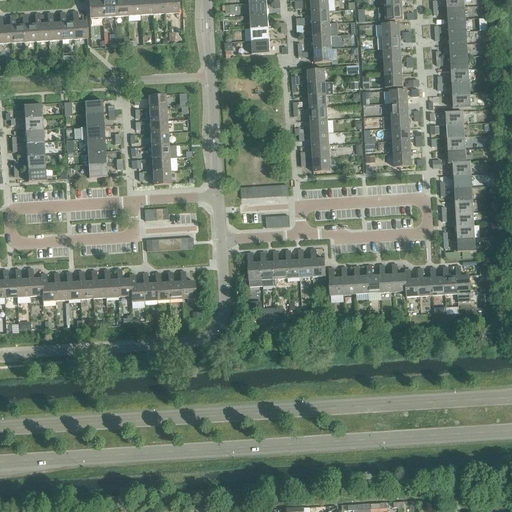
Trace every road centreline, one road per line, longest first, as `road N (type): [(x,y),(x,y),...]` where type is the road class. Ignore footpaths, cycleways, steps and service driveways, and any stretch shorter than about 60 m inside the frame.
road 1 (secondary): [(0,462),(511,427)]
road 2 (secondary): [(511,405),(360,406),(0,429)]
road 3 (unclassified): [(0,354),(179,344),(210,335),(224,312),(218,240)]
road 4 (residential): [(296,201),(424,195),(426,230),(298,236)]
road 5 (residential): [(133,202),(8,209),(10,242),(134,233)]
road 6 (unclassified): [(215,196),(203,0)]
